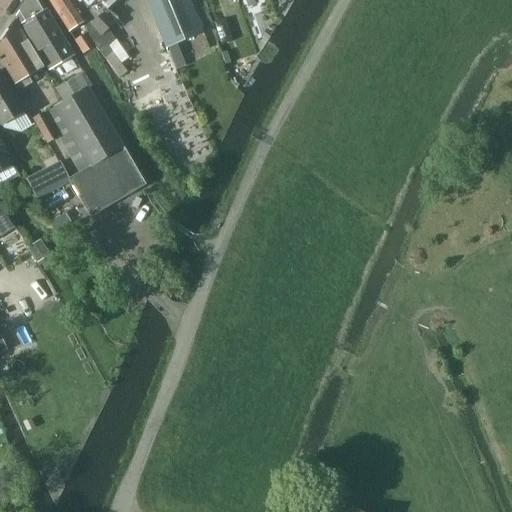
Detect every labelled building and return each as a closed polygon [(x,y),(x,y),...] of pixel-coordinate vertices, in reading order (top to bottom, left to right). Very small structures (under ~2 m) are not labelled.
[(51,70),(75,56),(41,0),(28,0),(18,16),(51,70)] [(49,0),(71,32),(87,21),(77,7),(72,0),(49,0)] [(77,0),(80,4),(84,1),(89,7),(96,0),(100,0),(110,10),(120,0),(77,0)] [(147,0),(168,48),(178,44),(204,33),(189,0),(147,0)] [(15,19),(0,42),(0,61),(17,89),(21,87),(22,89),(32,83),(28,78),(45,68),(15,19)] [(178,44),(168,48),(176,69),(187,65),(178,44)] [(0,122),(3,126),(25,113),(0,70),(0,122)] [(87,210),(143,178),(89,88),(92,86),(84,72),(57,88),(64,101),(54,107),(54,108),(46,113),(60,137),(59,137),(80,173),(69,179),(60,163),(27,179),(38,199),(71,182),(87,210)] [(60,137),(46,113),(45,112),(33,118),(48,144),(59,137),(60,137)] [(0,173),(14,165),(4,147),(0,140),(0,173)] [(0,236),(15,227),(0,203),(0,236)] [(82,203),(52,209),(57,230),(86,223),(82,203)]
